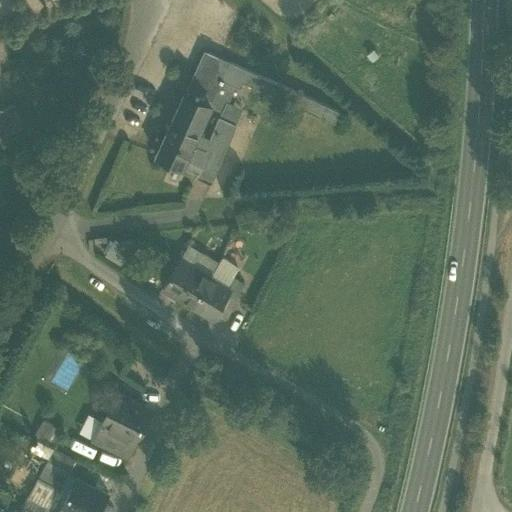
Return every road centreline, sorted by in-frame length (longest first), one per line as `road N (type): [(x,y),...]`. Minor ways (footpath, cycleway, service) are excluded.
road 1 (primary): [(412,511),(469,203),(483,0)]
road 2 (unclassified): [(200,336),(378,450),(360,511)]
road 3 (residential): [(42,235),(129,62),(142,0)]
road 4 (unclassified): [(475,511),(511,297)]
road 5 (unclassified): [(200,336),(121,511)]
road 6 (unclassified): [(42,235),(200,336)]
